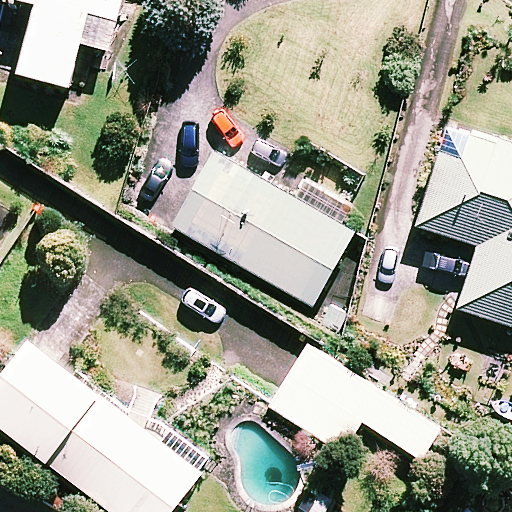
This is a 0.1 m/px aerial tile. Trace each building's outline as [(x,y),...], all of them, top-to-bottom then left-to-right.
[(125,0),(15,0),(40,7),(22,76),(71,89),(83,45),(112,52),(125,0)] [(287,151),(178,89),(163,116),(179,125),(134,205),(314,307),(355,235),(268,185),(287,151)] [(511,145),(476,134),(466,162),(443,154),(419,227),(480,247),(460,310),(511,326),(511,145)] [(174,511),(204,472),(32,343),(0,385),(0,425),(115,511),(174,511)] [(304,348),(271,403),(346,448),(361,423),(413,455),(431,426),(304,348)] [(342,511),(340,497),(304,502),(305,511),(342,511)]
